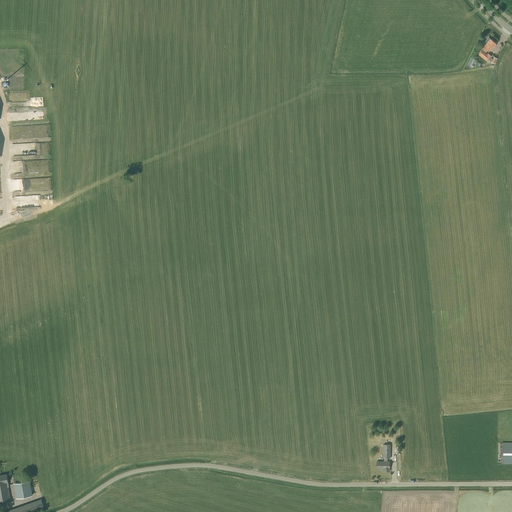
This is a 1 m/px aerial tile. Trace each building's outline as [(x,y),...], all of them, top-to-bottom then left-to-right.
[(490,39),(488,37),(483,43),(485,45),(481,49),(485,51),(488,48),(490,50),(496,43),(490,39)] [(487,54),(482,50),(479,54),(487,61),(491,56),(488,53),(487,54)] [(502,464),(511,463),(511,442),(502,443),(502,464)] [(390,458),(390,444),(383,444),(383,458),(384,458),(384,462),(377,462),(376,468),(385,469),(385,472),(389,472),(389,469),(389,462),(387,462),(387,458),(390,458)] [(7,474),(0,475),(0,500),(10,499),(8,486),(8,482),(7,474)] [(14,484),(15,488),(16,498),(32,496),(30,481),(14,484)] [(33,511),(44,508),(42,501),(15,510),(15,508),(4,511),(33,511)]
